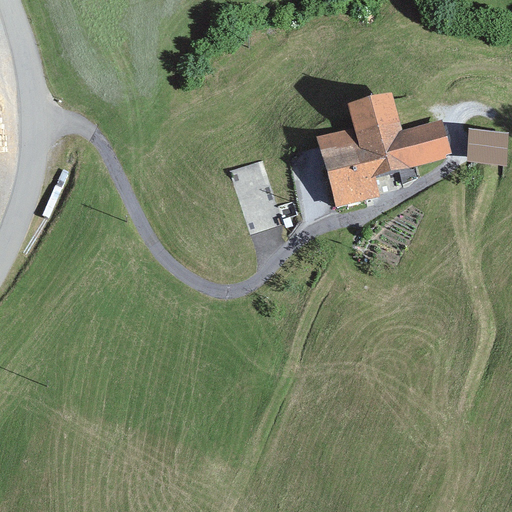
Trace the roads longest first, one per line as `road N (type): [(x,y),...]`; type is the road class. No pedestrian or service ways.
road 1 (track): [(35,119),(95,136),(161,257),(191,282),(226,292),(252,285),(301,240),(380,207),(456,161),(459,126),(471,111),(511,129)]
road 2 (unclassified): [(6,0),(35,119),(28,189),(0,257)]
